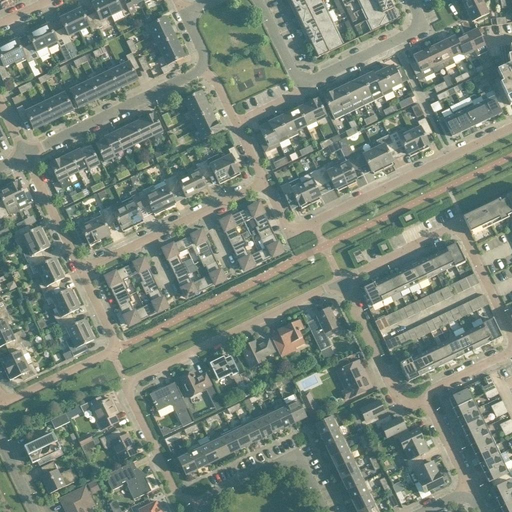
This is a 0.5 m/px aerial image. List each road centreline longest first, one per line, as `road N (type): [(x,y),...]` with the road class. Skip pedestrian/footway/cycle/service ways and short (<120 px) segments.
road 1 (residential): [(201,507),(177,488),(127,384),(342,280)]
road 2 (residential): [(264,183),(283,222),(305,226),(511,127)]
road 3 (residential): [(511,336),(458,225),(342,280)]
road 4 (residential): [(2,403),(112,350),(81,271)]
road 5 (residential): [(81,271),(264,183)]
road 6 (residential): [(25,154),(201,68)]
road 7 (residential): [(325,511),(295,459),(201,507)]
road 8 (residential): [(299,87),(414,29),(419,21),(410,0)]
road 9 (residential): [(426,404),(398,400),(342,280)]
road 10 (residential): [(25,154),(81,271)]
road 11 (unknown): [(370,340),(487,286)]
